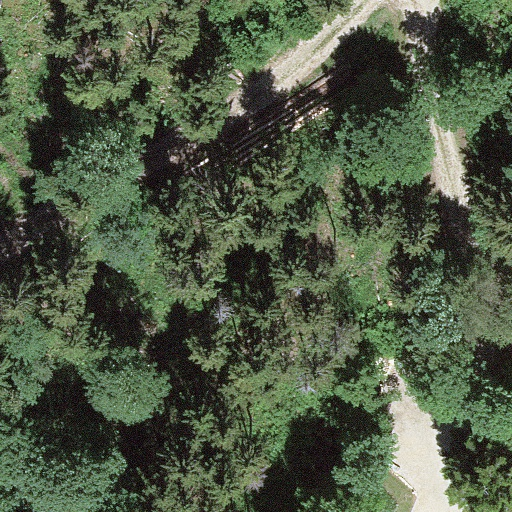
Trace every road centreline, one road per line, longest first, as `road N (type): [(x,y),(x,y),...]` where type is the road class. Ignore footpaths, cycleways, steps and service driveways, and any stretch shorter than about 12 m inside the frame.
road 1 (track): [(410,0),(446,103),(448,220),(421,412),(438,511)]
road 2 (track): [(369,0),(0,249)]
